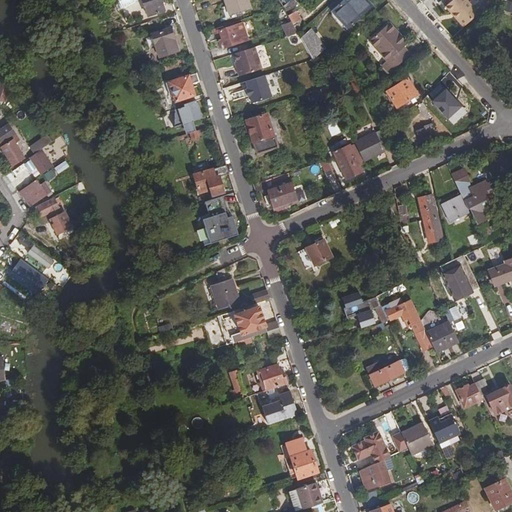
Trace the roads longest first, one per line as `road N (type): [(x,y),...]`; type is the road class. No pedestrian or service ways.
road 1 (residential): [(261,242),(511,122)]
road 2 (residential): [(261,242),(182,0)]
road 3 (residential): [(511,342),(323,432)]
road 4 (residential): [(323,432),(261,242)]
road 5 (residential): [(402,0),(511,122)]
